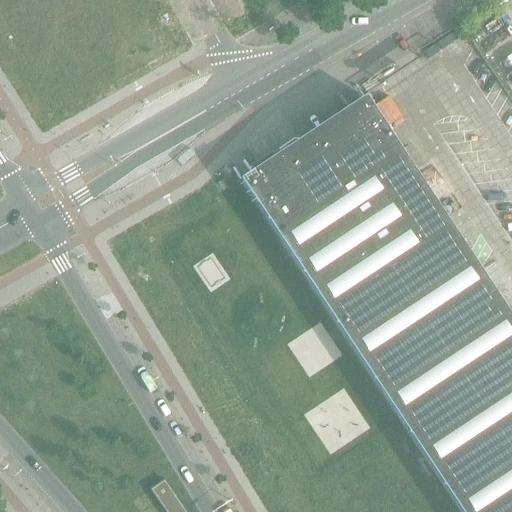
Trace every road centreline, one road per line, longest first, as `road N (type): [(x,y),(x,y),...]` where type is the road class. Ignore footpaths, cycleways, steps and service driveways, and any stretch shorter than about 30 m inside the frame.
road 1 (tertiary): [(209,511),(33,227)]
road 2 (primary): [(139,511),(0,299)]
road 3 (tertiary): [(399,0),(245,88)]
road 4 (primary): [(0,388),(77,511)]
road 5 (tertiary): [(148,144),(17,201)]
road 6 (tertiary): [(33,227),(148,144)]
